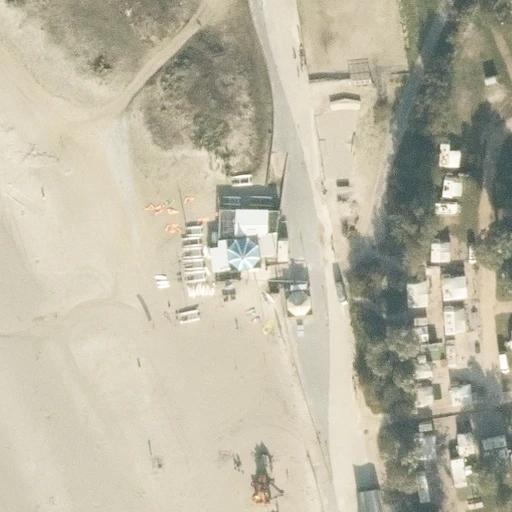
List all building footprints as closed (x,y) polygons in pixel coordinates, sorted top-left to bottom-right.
[(227,236),(231,269),(263,265),(261,255),(277,253),(278,230),(280,208),(266,208),(238,207),(237,235),(227,236)] [(463,292),(486,292),(486,261),(463,261),(463,292)] [(286,288),(289,313),(313,310),(310,286),(286,288)] [(475,333),(453,335),(455,359),(477,357),(475,333)] [(448,432),(466,427),(461,407),(443,412),(448,432)] [(475,417),(478,440),(505,437),(502,414),(475,417)] [(417,446),(439,445),(438,423),(417,424),(417,446)] [(365,509),(380,506),(376,491),(362,494),(365,509)]
